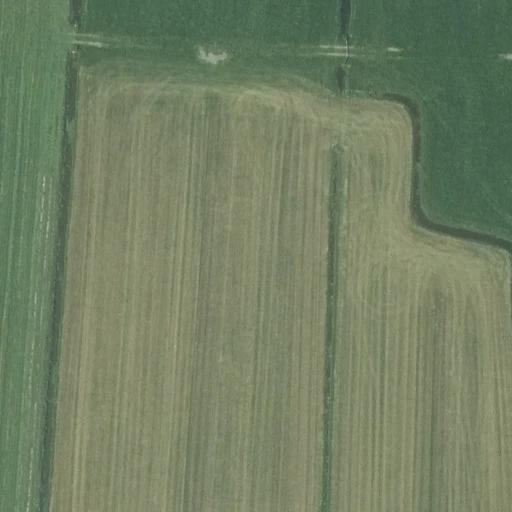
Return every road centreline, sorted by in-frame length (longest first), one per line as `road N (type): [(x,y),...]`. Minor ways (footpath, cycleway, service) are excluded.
road 1 (track): [(511,58),(307,42),(296,224),(314,241),(368,245),(384,385)]
road 2 (track): [(307,42),(48,45)]
